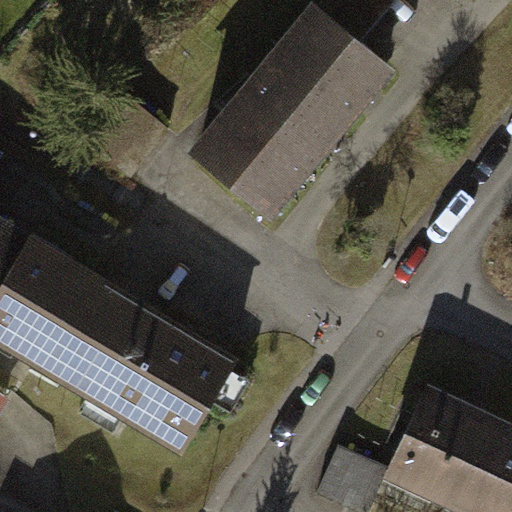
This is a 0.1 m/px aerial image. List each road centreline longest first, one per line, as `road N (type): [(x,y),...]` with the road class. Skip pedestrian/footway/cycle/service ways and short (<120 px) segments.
road 1 (residential): [(172,194),(379,350)]
road 2 (residential): [(379,350),(253,511)]
road 3 (residential): [(511,184),(428,288)]
